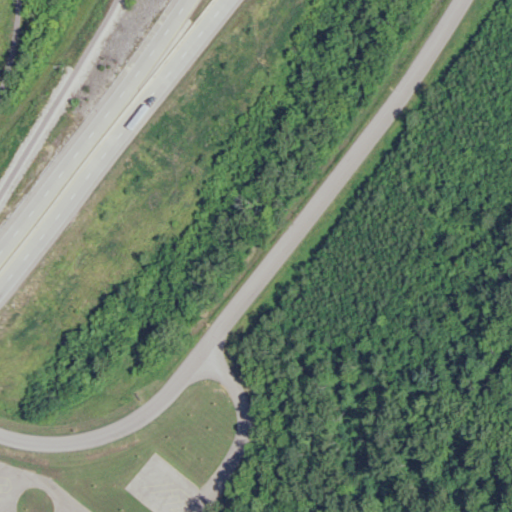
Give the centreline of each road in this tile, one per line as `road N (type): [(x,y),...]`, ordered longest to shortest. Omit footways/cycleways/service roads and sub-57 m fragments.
road 1 (residential): [(0,432),(69,443),(152,405),(206,349),(393,107),(463,0)]
road 2 (residential): [(17,361),(295,0)]
road 3 (trunk): [(0,291),(228,0)]
road 4 (trunk): [(194,0),(0,253)]
road 5 (residential): [(206,349),(243,409),(242,432),(199,511)]
